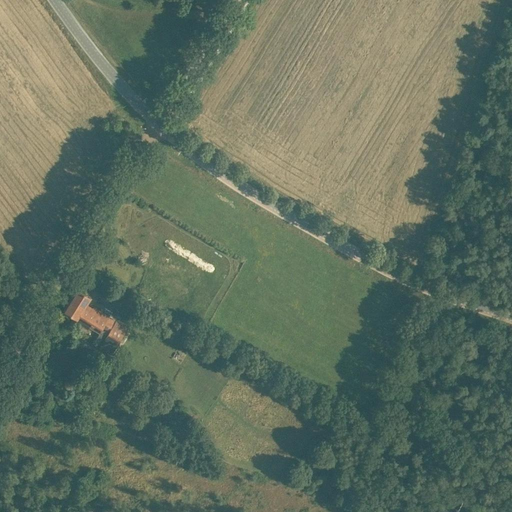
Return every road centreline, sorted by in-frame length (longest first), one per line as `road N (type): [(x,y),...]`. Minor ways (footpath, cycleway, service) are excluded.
road 1 (tertiary): [(511,311),(379,262),(300,220),(156,121)]
road 2 (tertiary): [(156,121),(55,0)]
road 3 (tertiary): [(156,121),(232,0)]
